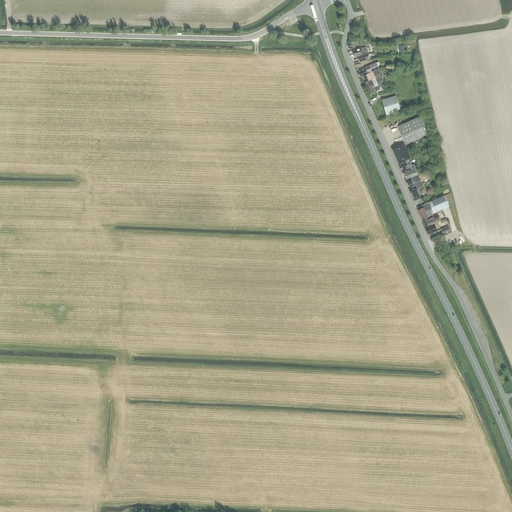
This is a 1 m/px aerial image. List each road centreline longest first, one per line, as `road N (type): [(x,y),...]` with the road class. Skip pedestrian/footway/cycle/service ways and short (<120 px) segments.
road 1 (unclassified): [(511,417),(345,56),(346,0)]
road 2 (primary): [(511,450),(361,122)]
road 3 (tertiary): [(0,32),(234,39),(313,6)]
road 4 (primary): [(313,6),(361,122)]
road 5 (primary): [(361,122),(318,5)]
